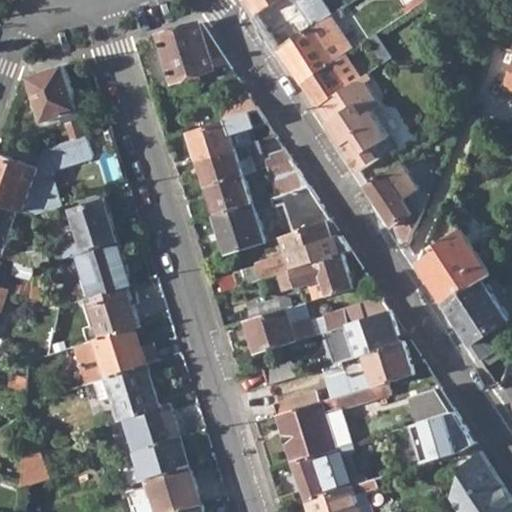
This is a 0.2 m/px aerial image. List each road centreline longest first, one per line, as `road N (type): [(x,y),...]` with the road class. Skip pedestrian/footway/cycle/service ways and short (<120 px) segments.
road 1 (residential): [(511,451),(212,0)]
road 2 (residential): [(259,511),(97,0)]
